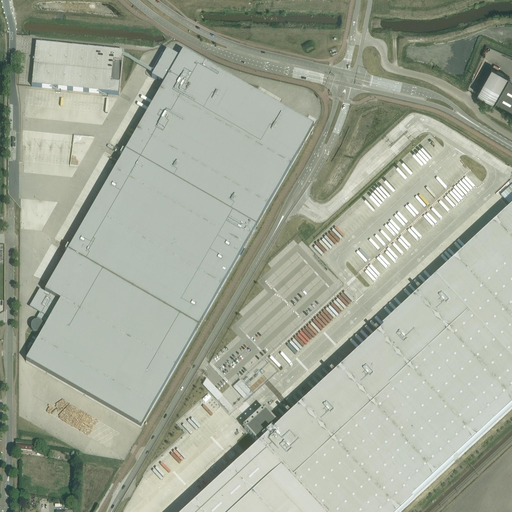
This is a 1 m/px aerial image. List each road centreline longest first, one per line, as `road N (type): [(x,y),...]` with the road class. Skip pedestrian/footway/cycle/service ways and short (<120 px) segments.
road 1 (tertiary): [(273,234),(118,498)]
road 2 (unclassified): [(8,471),(10,208)]
road 3 (tertiary): [(133,0),(229,55),(341,83)]
road 4 (tertiary): [(344,72),(231,43),(153,0)]
road 5 (tertiary): [(273,234),(325,155),(352,85)]
road 6 (tertiary): [(341,83),(273,234)]
road 7 (tertiary): [(486,131),(437,95),(355,75)]
road 8 (tertiary): [(352,85),(445,109),(486,131)]
road 9 (unclassified): [(465,96),(390,69),(382,46),(363,39)]
